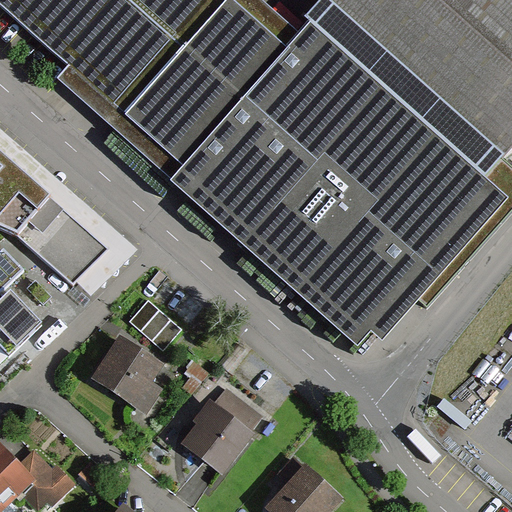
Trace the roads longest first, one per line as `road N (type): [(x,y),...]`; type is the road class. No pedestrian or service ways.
road 1 (unclassified): [(0,84),(313,356),(367,416)]
road 2 (unclassified): [(511,242),(367,416)]
road 3 (residential): [(175,511),(28,385)]
road 4 (unclassified): [(367,416),(412,485),(444,511)]
